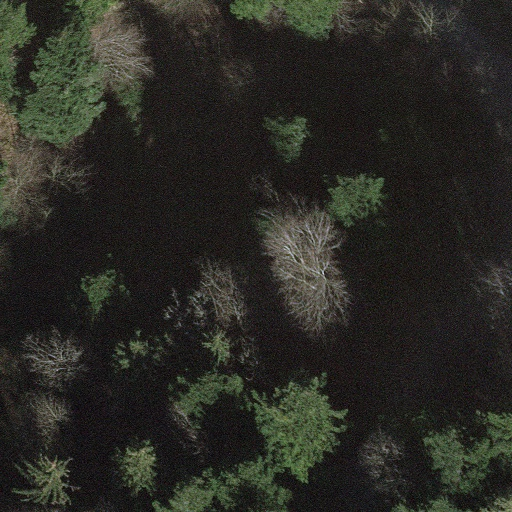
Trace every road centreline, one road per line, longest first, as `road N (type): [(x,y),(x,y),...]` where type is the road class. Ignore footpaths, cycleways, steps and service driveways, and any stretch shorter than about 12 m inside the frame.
road 1 (track): [(511,269),(408,378),(351,511)]
road 2 (track): [(430,0),(503,81),(511,105)]
